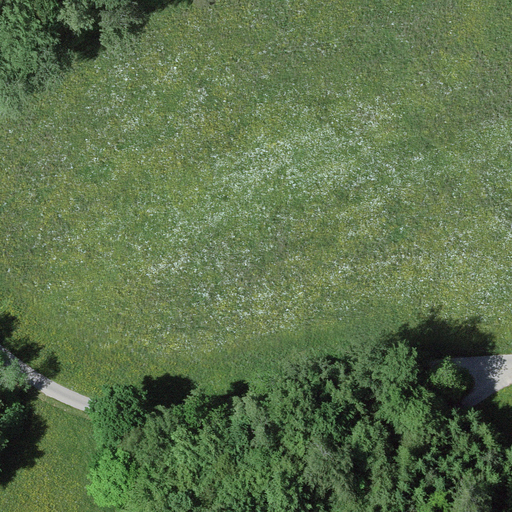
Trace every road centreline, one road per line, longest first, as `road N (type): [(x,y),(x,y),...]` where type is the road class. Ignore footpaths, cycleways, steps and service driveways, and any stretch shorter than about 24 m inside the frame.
road 1 (track): [(0,353),(77,401),(175,417),(408,370),(511,361)]
road 2 (track): [(511,368),(427,431),(346,511)]
